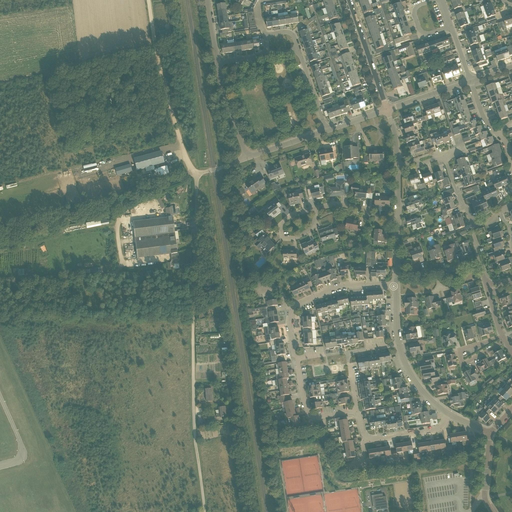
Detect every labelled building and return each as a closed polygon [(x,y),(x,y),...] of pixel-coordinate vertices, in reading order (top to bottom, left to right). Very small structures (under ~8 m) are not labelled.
[(160,0),(161,2),(155,3),(160,32),(159,33),(160,35),(161,39),(172,37),(165,0),(160,0)] [(218,11),(226,10),(225,4),(230,3),(229,0),(223,1),(223,4),(217,5),(218,11)] [(334,5),(331,0),(328,0),(323,2),(326,8),(334,5)] [(456,9),(457,12),(465,9),(464,6),(462,7),(460,1),(462,0),(452,3),(454,10),(456,9)] [(482,7),(484,6),(486,12),(493,9),(491,3),(488,4),(487,1),(480,4),(481,4),(482,7)] [(394,9),(395,12),(403,9),(401,3),(396,5),(396,3),(390,5),(391,9),(394,9)] [(336,11),(334,5),(326,8),(328,14),(336,11)] [(370,5),(362,8),(364,14),(372,11),(370,5)] [(395,12),(397,18),(405,16),(403,9),(395,12)] [(456,15),(458,21),(466,19),(464,13),(466,12),(465,9),(457,12),(458,15),(456,15)] [(496,16),(493,9),(486,12),(484,13),(483,13),(485,19),(486,19),(487,22),(493,20),(492,17),(496,16)] [(384,17),(382,10),(374,13),(375,16),(376,15),(377,16),(381,14),(382,18),(383,20),(385,19),(384,17)] [(291,12),(292,24),(302,22),(304,25),(308,20),(309,20),(307,18),(303,21),(303,16),(298,17),(297,15),(296,11),(291,12)] [(321,20),(329,18),(330,21),(331,20),(332,22),(339,20),(338,18),(338,17),(336,11),(328,14),(320,17),(318,18),(320,24),(322,23),(321,20)] [(280,26),(279,18),(278,14),(272,15),(274,27),(280,26)] [(274,27),(272,15),(266,16),(265,19),(265,20),(266,20),(267,28),(274,27)] [(309,21),(309,20),(308,20),(304,25),(306,27),(308,25),(310,24),(315,21),(315,20),(316,20),(317,22),(318,26),(319,26),(315,16),(313,18),(312,18),(309,21)] [(368,25),(376,22),(374,16),(365,19),(366,19),(368,25)] [(399,24),(407,22),(405,16),(397,18),(394,19),(395,22),(398,21),(399,24)] [(506,27),(511,25),(509,17),(503,19),(504,21),(501,22),(504,30),(507,29),(506,27)] [(468,25),(466,19),(458,21),(460,28),(464,26),(465,29),(471,27),(470,24),(468,25)] [(376,22),(368,25),(370,31),(381,28),(380,25),(377,25),(376,22)] [(399,24),(401,30),(409,28),(407,22),(399,24)] [(329,25),(332,33),(342,30),(340,24),(340,23),(336,25),(335,23),(329,25)] [(466,34),(468,40),(479,36),(478,33),(480,33),(479,31),(478,27),(467,30),(468,33),(466,34)] [(372,37),(380,35),(383,34),(381,28),(370,31),(372,37)] [(392,34),(392,35),(395,44),(410,40),(409,35),(412,34),(411,34),(409,28),(401,30),(403,37),(399,38),(396,39),(394,33),(392,34)] [(313,34),(312,32),(309,33),(308,30),(300,32),(302,38),(313,34)] [(334,33),(336,39),(344,36),(342,30),(332,33),(334,33)] [(312,42),(310,36),(313,35),(313,34),(302,38),(304,44),(312,42)] [(382,41),(380,35),(372,37),(374,43),(382,41)] [(479,36),(468,40),(470,46),(472,46),(473,48),(481,46),(480,43),(482,42),(485,41),(483,35),(479,36)] [(336,39),(338,45),(346,42),(344,36),(336,39)] [(253,41),(253,37),(246,38),(247,42),(248,50),(254,49),(253,41)] [(444,47),(450,45),(447,37),(441,39),(444,47)] [(236,52),(234,44),(234,40),(232,40),(232,38),(229,38),(229,41),(227,41),(228,45),(229,53),(236,52)] [(444,47),(441,39),(435,41),(438,50),(444,47)] [(253,41),(254,49),(261,48),(260,45),(263,45),(262,40),(259,40),(253,41)] [(304,44),(306,50),(317,47),(316,44),(314,45),(312,41),(312,42),(304,44)] [(384,47),(382,41),(374,43),(376,49),(376,50),(384,47)] [(438,50),(435,41),(429,44),(432,52),(438,50)] [(348,48),(346,42),(338,45),(340,51),(349,48),(348,48)] [(423,46),(425,54),(432,52),(429,44),(428,44),(428,43),(425,44),(425,45),(423,46)] [(413,52),(410,45),(399,48),(401,52),(407,50),(409,53),(413,52)] [(417,47),(416,48),(419,56),(425,54),(423,46),(417,48),(417,47)] [(472,52),(474,58),(484,54),(481,46),(473,48),(474,51),(472,52)] [(306,50),(308,56),(317,53),(319,53),(317,47),(306,50)] [(501,52),(503,60),(510,57),(509,56),(511,55),(511,54),(509,47),(506,47),(507,50),(501,52)] [(331,48),(328,48),(331,57),(338,55),(337,52),(333,54),(331,49),(331,48)] [(384,59),(386,65),(394,62),(392,56),(394,56),(392,51),(386,54),(387,58),(383,59),(384,59)] [(498,62),(503,60),(501,52),(495,54),(495,52),(491,53),(494,59),(497,58),(498,62)] [(322,61),(320,56),(318,57),(317,53),(308,56),(310,62),(312,62),(313,63),(322,61)] [(340,58),(342,63),(352,59),(350,54),(350,53),(338,57),(338,55),(331,57),(334,65),(336,65),(335,60),(340,58)] [(484,55),(484,54),(474,58),(477,64),(478,64),(479,67),(487,63),(486,60),(484,61),(482,55),(484,55)] [(354,65),(352,59),(342,63),(343,66),(345,65),(346,68),(354,65)] [(388,71),(396,68),(396,69),(399,68),(398,67),(398,65),(395,66),(394,62),(386,65),(388,71)] [(315,66),(312,67),(314,73),(322,71),(327,69),(326,66),(321,68),(319,63),(315,64),(315,66)] [(345,75),(356,72),(354,65),(346,68),(344,69),(343,69),(345,75)] [(450,67),(453,77),(460,74),(457,65),(450,67)] [(425,81),(429,80),(426,73),(428,72),(426,66),(423,67),(425,73),(420,75),(416,77),(417,81),(420,88),(427,86),(425,81)] [(443,70),(446,79),(453,77),(450,67),(443,70)] [(398,74),(396,69),(396,68),(388,71),(390,77),(398,74)] [(431,76),(434,83),(444,80),(441,69),(436,71),(437,74),(431,76)] [(314,73),(316,79),(324,77),(322,71),(314,73)] [(408,78),(410,77),(411,77),(409,71),(408,71),(405,72),(407,77),(402,78),(402,80),(408,78)] [(346,75),(348,81),(358,78),(356,72),(345,75),(346,75)] [(390,77),(392,83),(400,81),(398,74),(390,77)] [(324,77),(316,79),(318,85),(326,83),(328,82),(328,80),(325,81),(324,77)] [(354,90),(362,87),(361,84),(360,84),(358,78),(348,81),(350,88),(351,87),(352,90),(354,90)] [(394,89),(394,90),(397,89),(399,94),(404,92),(403,87),(402,87),(400,81),(392,83),(394,89)] [(320,91),(328,89),(326,83),(318,85),(320,91)] [(486,87),(488,93),(497,89),(495,84),(486,87)] [(356,98),(357,101),(360,109),(366,107),(363,99),(361,99),(358,92),(363,90),(362,87),(354,90),(356,98)] [(320,91),(323,101),(335,96),(334,93),(330,95),(328,89),(320,91)] [(499,95),(497,89),(488,93),(490,98),(499,95)] [(493,104),(501,101),(499,95),(490,98),(492,104),(493,104)] [(456,99),(458,105),(466,103),(466,102),(463,96),(456,99)] [(347,100),(346,100),(349,106),(352,105),(354,111),(360,109),(357,101),(351,103),(350,99),(347,100)] [(346,107),(349,106),(346,100),(344,101),(344,102),(338,104),(339,107),(342,115),(348,113),(346,107)] [(493,104),(495,109),(504,106),(502,101),(501,101),(493,104)] [(468,109),(467,105),(468,105),(467,102),(466,102),(466,103),(458,105),(458,106),(456,106),(457,112),(460,112),(468,109)] [(438,104),(431,106),(434,114),(441,112),(441,114),(445,113),(442,107),(439,108),(438,104)] [(333,109),(332,106),(329,108),(330,110),(327,111),(330,119),(336,117),(333,109)] [(435,117),(434,114),(431,106),(425,109),(426,113),(423,114),(424,118),(425,120),(429,119),(427,116),(431,115),(432,118),(435,117)] [(495,109),(497,115),(506,112),(504,106),(495,109)] [(333,109),(336,117),(342,115),(339,107),(333,109)] [(460,112),(462,118),(470,116),(469,112),(470,112),(469,109),(468,109),(460,112)] [(508,118),(506,112),(497,115),(499,121),(508,118)] [(416,117),(413,117),(412,115),(402,118),(405,124),(409,122),(410,125),(413,124),(413,125),(418,123),(416,117)] [(472,122),(470,116),(471,116),(470,116),(462,118),(462,119),(459,120),(460,122),(463,121),(464,125),(468,124),(472,122)] [(464,125),(458,127),(455,128),(457,135),(460,134),(459,131),(466,128),(468,127),(469,127),(470,130),(473,129),(478,128),(476,121),(472,122),(468,124),(464,125)] [(414,134),(419,133),(418,129),(415,130),(413,125),(413,124),(410,125),(403,127),(406,134),(406,133),(407,136),(411,135),(414,134)] [(482,126),(478,128),(473,129),(475,136),(479,135),(483,133),(481,127),(482,126)] [(448,133),(441,135),(444,143),(451,141),(449,137),(452,136),(450,129),(447,130),(448,133)] [(487,132),(483,133),(479,135),(481,142),(484,140),(489,139),(489,138),(487,132)] [(437,146),(444,143),(441,135),(438,137),(436,133),(430,135),(431,137),(433,143),(436,142),(437,146)] [(410,145),(420,142),(418,137),(415,138),(414,134),(411,135),(407,136),(404,137),(407,143),(409,143),(410,145)] [(484,140),(487,147),(494,144),(492,138),(493,137),(489,138),(489,139),(484,140)] [(415,154),(425,150),(423,145),(420,146),(419,142),(420,142),(410,145),(412,152),(414,151),(415,154)] [(492,150),(493,154),(501,151),(498,145),(483,150),(483,153),(492,150)] [(351,146),(344,147),(345,160),(353,159),(353,158),(358,158),(358,147),(351,148),(351,146)] [(324,150),(319,151),(321,161),(334,159),(332,149),(332,150),(324,151),(324,150)] [(370,160),(379,160),(384,160),(384,151),(377,151),(377,152),(374,152),(374,150),(369,150),(370,160)] [(161,176),(168,174),(167,170),(170,169),(169,166),(164,167),(163,163),(164,163),(161,151),(134,159),(137,170),(154,165),(155,173),(160,172),(161,176)] [(495,160),(503,158),(501,151),(493,154),(490,155),(491,157),(492,161),(495,160)] [(312,164),(309,154),(295,158),(299,168),(312,164)] [(458,171),(460,170),(468,167),(470,167),(468,163),(466,164),(464,158),(457,161),(458,164),(456,165),(458,171)] [(498,166),(505,164),(503,158),(495,160),(492,161),(493,164),(494,167),(498,166)] [(117,176),(132,172),(130,164),(115,169),(117,176)] [(283,173),(279,164),(270,167),(271,170),(267,171),(270,179),(276,177),(276,175),(283,173)] [(473,175),(472,172),(469,173),(468,167),(460,170),(461,173),(459,174),(461,179),(463,179),(471,176),(473,175)] [(492,183),(495,188),(496,190),(502,187),(498,176),(497,176),(495,171),(493,173),(495,178),(496,181),(492,183)] [(445,187),(450,185),(447,178),(444,179),(441,172),(435,174),(435,176),(438,182),(443,181),(445,187)] [(437,183),(435,176),(432,178),(430,173),(422,176),(424,180),(425,183),(429,182),(430,185),(437,183)] [(506,178),(508,177),(506,173),(504,174),(505,177),(502,178),(500,175),(498,176),(502,187),(509,184),(506,178)] [(425,183),(424,180),(420,181),(418,175),(409,178),(412,185),(416,184),(418,190),(426,187),(425,183)] [(464,188),(476,184),(474,181),(472,181),(471,176),(463,179),(464,182),(462,183),(464,188)] [(266,184),(260,177),(257,179),(256,178),(252,181),(253,182),(246,186),(249,189),(246,191),(249,196),(252,194),(251,192),(259,187),(260,188),(266,184)] [(329,189),(330,197),(345,195),(344,182),(337,183),(337,188),(329,189)] [(487,188),(492,198),(498,195),(496,190),(495,188),(492,183),(486,185),(488,188),(487,188)] [(359,198),(366,199),(367,188),(364,188),(364,190),(359,189),(359,186),(352,185),(351,192),(356,192),(355,198),(359,199),(359,198)] [(325,194),(323,187),(319,188),(319,189),(315,190),(314,188),(307,190),(309,199),(316,197),(317,199),(323,198),(323,194),(325,194)] [(492,198),(487,188),(485,189),(486,192),(482,194),(483,197),(485,200),(485,201),(486,201),(492,198)] [(299,197),(303,196),(301,190),(295,191),(296,194),(294,194),(293,193),(292,194),(291,195),(288,196),(291,206),(295,206),(294,204),(301,203),(299,197)] [(389,207),(390,195),(385,195),(384,195),(384,197),(375,197),(375,205),(382,205),(382,206),(389,207)] [(409,203),(407,204),(408,207),(418,204),(420,203),(422,203),(423,202),(422,200),(418,201),(417,199),(418,199),(416,195),(408,199),(409,203)] [(443,200),(445,206),(454,203),(453,201),(454,200),(453,197),(450,199),(449,195),(441,197),(442,201),(443,200)] [(485,200),(483,197),(477,199),(481,210),(488,207),(486,201),(485,201),(485,200)] [(481,210),(477,199),(471,202),(475,213),(481,210)] [(281,206),(276,200),(270,204),(271,207),(266,211),(264,209),(263,209),(266,212),(263,214),(267,219),(270,217),(271,219),(281,212),(277,207),(279,205),(281,206)] [(452,210),(456,209),(455,208),(457,208),(456,205),(454,206),(454,203),(445,206),(446,209),(444,209),(443,210),(443,211),(442,211),(442,212),(442,213),(442,214),(443,217),(447,216),(453,214),(454,213),(452,210)] [(406,208),(408,213),(410,213),(411,215),(416,213),(415,210),(418,209),(417,207),(419,206),(418,204),(408,207),(406,208)] [(445,220),(450,218),(452,224),(463,221),(461,214),(454,217),(453,214),(447,216),(443,217),(444,220),(445,220)] [(163,239),(169,238),(175,237),(173,217),(133,222),(137,258),(166,255),(163,239)] [(416,217),(406,220),(407,225),(411,223),(413,230),(417,228),(417,230),(422,228),(421,223),(423,222),(422,218),(417,219),(416,217)] [(360,235),(361,227),(358,227),(359,222),(354,221),(347,220),(346,229),(356,231),(356,234),(360,235)] [(465,227),(463,221),(452,224),(454,230),(448,232),(449,236),(457,233),(456,230),(465,227)] [(327,228),(319,231),(322,242),(333,238),(334,241),(337,240),(335,236),(339,235),(337,228),(333,229),(332,226),(329,227),(329,229),(328,229),(327,228)] [(493,242),(494,242),(501,239),(501,240),(503,239),(502,236),(503,235),(502,233),(501,233),(500,229),(497,230),(496,227),(491,230),(492,232),(488,233),(489,233),(492,242),(493,242)] [(269,237),(266,234),(261,229),(254,233),(258,238),(253,243),(258,248),(261,245),(265,249),(263,251),(264,251),(267,254),(275,246),(268,238),(269,237)] [(381,242),(386,242),(387,235),(382,235),(382,231),(374,230),(374,240),(378,240),(378,242),(381,242)] [(166,255),(172,254),(177,253),(175,237),(169,238),(163,239),(166,255)] [(493,249),(495,252),(502,250),(504,249),(503,246),(504,246),(503,243),(502,243),(501,240),(501,239),(494,242),(493,242),(495,249),(493,249)] [(455,242),(458,251),(461,250),(462,255),(464,254),(465,255),(467,254),(467,253),(470,252),(467,243),(460,246),(458,241),(455,242)] [(313,245),(311,242),(305,245),(304,244),(301,245),(305,254),(306,254),(315,250),(315,251),(319,250),(316,243),(313,245)] [(445,252),(447,257),(448,261),(449,261),(448,261),(452,259),(452,260),(456,259),(454,254),(458,253),(455,244),(447,247),(449,251),(445,252)] [(429,252),(431,260),(432,260),(432,259),(435,258),(436,259),(440,258),(438,254),(441,253),(439,245),(431,247),(433,251),(429,252)] [(420,246),(413,249),(414,252),(411,253),(413,261),(419,259),(420,262),(424,261),(422,255),(423,254),(420,246)] [(297,259),(296,250),(292,250),(292,251),(290,251),(290,250),(288,250),(288,251),(284,251),(284,259),(297,259)] [(497,263),(498,262),(505,260),(505,259),(504,255),(505,255),(504,252),(503,253),(502,250),(495,252),(488,255),(489,258),(493,256),(496,263),(497,263)] [(507,259),(505,259),(505,260),(498,262),(499,265),(500,265),(502,271),(506,270),(508,269),(511,268),(509,264),(510,264),(510,261),(508,261),(507,259)] [(371,261),(371,277),(386,277),(386,266),(382,266),(382,263),(377,263),(375,260),(371,260),(371,261)] [(340,267),(342,277),(346,276),(346,275),(348,274),(347,269),(350,268),(350,262),(343,263),(343,267),(340,267)] [(360,276),(366,276),(367,267),(361,267),(361,268),(354,268),(354,273),(355,273),(355,277),(360,278),(360,276)] [(93,272),(90,273),(85,273),(86,277),(87,276),(87,278),(88,278),(88,276),(99,275),(99,274),(101,274),(100,269),(98,269),(98,268),(92,269),(93,272)] [(324,274),(326,281),(330,279),(331,281),(337,279),(333,269),(327,271),(328,273),(324,274)] [(313,277),(317,287),(323,285),(322,282),(326,281),(324,274),(320,276),(319,274),(313,277)] [(309,287),(312,286),(309,278),(305,280),(306,282),(291,288),(295,296),(310,289),(309,287)] [(476,303),(474,303),(476,308),(482,306),(481,301),(480,301),(479,299),(482,298),(481,293),(480,294),(480,292),(479,287),(476,288),(476,285),(471,287),(472,289),(470,290),(474,301),(475,300),(476,303)] [(462,301),(459,290),(451,292),(452,294),(446,296),(446,295),(446,296),(448,303),(454,301),(455,303),(462,301)] [(507,296),(506,294),(499,297),(500,302),(501,302),(503,307),(510,305),(507,296)] [(441,305),(440,299),(434,301),(433,297),(425,298),(428,309),(436,308),(435,307),(441,305)] [(406,308),(407,315),(414,315),(414,308),(418,308),(418,303),(417,303),(417,299),(408,299),(408,300),(405,300),(405,308),(406,308)] [(277,300),(267,302),(267,307),(266,307),(261,308),(262,311),(272,309),(272,307),(278,306),(277,300)] [(269,318),(278,317),(277,311),(273,312),(272,309),(262,311),(261,311),(261,314),(267,314),(268,315),(269,315),(269,318)] [(308,314),(307,314),(303,314),(302,314),(302,318),(302,319),(301,319),(301,321),(303,320),(303,323),(312,323),(311,317),(308,317),(308,314)] [(273,323),(279,322),(278,317),(269,318),(265,319),(266,324),(267,324),(268,327),(274,326),(273,323)] [(312,323),(303,323),(303,326),(301,326),(301,328),(302,328),(303,331),(312,331),(312,328),(312,323)] [(492,332),(492,331),(493,331),(492,328),(491,328),(490,324),(489,324),(488,323),(487,323),(485,324),(485,325),(478,327),(481,337),(489,334),(489,333),(492,332)] [(265,327),(266,335),(279,333),(279,328),(274,328),(274,326),(268,327),(265,327)] [(473,336),(478,335),(475,326),(469,328),(470,330),(464,331),(467,341),(469,340),(472,341),(472,339),(474,339),(473,336)] [(406,332),(407,340),(418,338),(422,337),(421,332),(417,333),(417,330),(416,330),(416,327),(408,328),(408,332),(406,332)] [(312,331),(303,331),(303,335),(302,335),(302,337),(304,337),(304,339),(313,339),(313,333),(312,333),(312,331)] [(279,333),(266,335),(267,344),(270,343),(276,342),(276,339),(280,339),(279,333)] [(451,335),(443,337),(446,347),(454,345),(453,343),(457,342),(455,334),(451,335)] [(310,345),(313,344),(317,344),(316,339),(313,339),(304,339),(304,342),(302,342),(303,344),(304,344),(304,348),(310,348),(310,345)] [(276,350),(285,349),(284,344),(277,345),(276,342),(270,343),(271,346),(275,345),(276,350)] [(414,352),(414,356),(423,354),(422,348),(420,348),(419,344),(409,345),(411,353),(414,352)] [(276,362),(284,360),(283,358),(281,358),(281,355),(286,354),(285,349),(276,350),(272,351),(273,356),(275,356),(276,362)] [(501,350),(494,355),(498,363),(499,362),(499,363),(500,363),(502,362),(503,361),(502,360),(506,358),(501,350)] [(455,355),(447,356),(449,367),(457,366),(456,362),(457,362),(456,358),(455,355)] [(366,357),(363,357),(365,368),(368,367),(368,370),(369,370),(369,373),(371,373),(371,370),(370,368),(369,358),(366,359),(366,357)] [(421,372),(434,370),(434,369),(432,370),(431,364),(434,363),(433,357),(425,359),(426,363),(420,364),(421,372)] [(483,371),(491,367),(486,359),(482,361),(483,363),(476,366),(480,373),(483,371)] [(434,370),(421,372),(423,372),(424,379),(431,378),(432,382),(440,381),(439,375),(435,376),(434,370)] [(470,373),(469,371),(464,374),(466,379),(465,380),(467,383),(468,382),(469,384),(476,380),(475,379),(478,377),(474,370),(470,373)] [(391,385),(402,384),(402,383),(403,381),(402,381),(401,378),(397,379),(397,375),(389,376),(390,380),(390,383),(391,385)] [(511,389),(510,388),(511,386),(511,385),(507,382),(505,384),(507,386),(503,390),(511,397),(511,395),(511,389)] [(437,387),(438,395),(448,393),(446,385),(437,387)] [(286,395),(289,395),(289,390),(280,391),(281,396),(279,396),(280,400),(286,399),(286,395)] [(498,393),(495,395),(500,399),(502,397),(506,401),(508,400),(511,397),(503,390),(499,394),(498,393)] [(408,393),(397,395),(394,396),(394,398),(400,397),(401,400),(401,403),(405,402),(405,400),(409,399),(409,396),(409,395),(408,395),(408,393)] [(451,405),(454,404),(454,406),(456,407),(460,407),(459,404),(460,403),(459,400),(466,399),(465,396),(464,393),(460,393),(460,397),(459,397),(450,399),(450,400),(450,403),(451,403),(451,405)] [(498,402),(500,399),(495,395),(492,399),(489,398),(487,400),(499,410),(502,407),(501,407),(502,405),(498,402)] [(285,408),(294,406),(292,401),(287,402),(286,399),(280,400),(281,404),(284,403),(285,408)] [(485,407),(483,408),(488,413),(490,410),(494,414),(495,413),(496,413),(499,410),(487,400),(488,401),(484,406),(485,407)] [(416,401),(411,401),(409,402),(410,404),(410,408),(411,410),(422,408),(422,407),(423,406),(421,405),(421,402),(416,403),(416,401)] [(486,415),(488,413),(483,408),(480,405),(478,407),(475,410),(479,414),(480,413),(481,414),(479,417),(477,420),(482,422),(483,420),(486,423),(490,419),(490,418),(486,415)] [(225,407),(218,408),(219,414),(216,414),(216,418),(226,417),(225,407)] [(296,416),(288,418),(288,419),(287,419),(288,424),(292,423),(300,421),(299,416),(296,416)] [(343,420),(343,418),(336,419),(337,422),(339,421),(340,426),(348,425),(348,420),(343,420)] [(466,432),(461,433),(462,441),(467,441),(468,443),(471,443),(470,436),(467,437),(466,432)] [(446,445),(445,440),(440,441),(441,449),(446,449),(447,452),(450,451),(449,445),(446,445)] [(425,452),(423,443),(418,444),(419,451),(416,451),(417,458),(420,458),(419,453),(425,452)] [(402,452),(401,444),(396,445),(396,451),(394,451),(395,458),(398,457),(397,453),(402,452)] [(385,448),(386,456),(391,456),(392,458),(395,458),(394,451),(391,452),(390,447),(385,448)] [(370,459),(371,459),(375,458),(374,450),(368,450),(369,455),(366,455),(367,462),(370,462),(370,459)] [(355,452),(346,453),(347,458),(344,459),(345,462),(351,461),(351,458),(355,457),(355,452)] [(386,497),(383,497),(375,498),(377,509),(377,511),(379,510),(379,511),(387,511),(387,509),(388,509),(386,497)]
